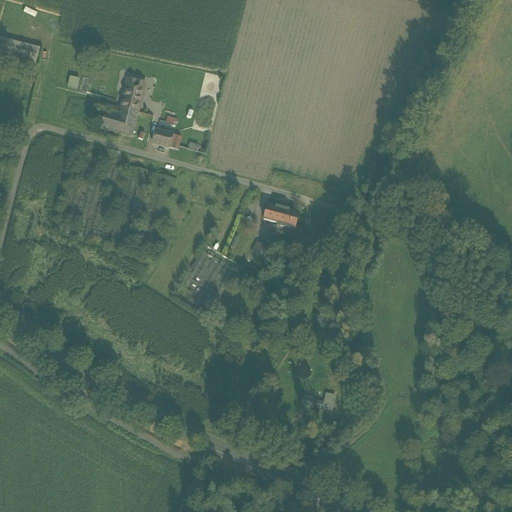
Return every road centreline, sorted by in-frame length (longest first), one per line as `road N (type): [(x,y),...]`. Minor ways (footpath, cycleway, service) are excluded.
road 1 (track): [(316,493),(325,465),(370,426),(381,400),(355,305),(355,273),(485,0)]
road 2 (tertiary): [(0,313),(103,385),(316,493)]
